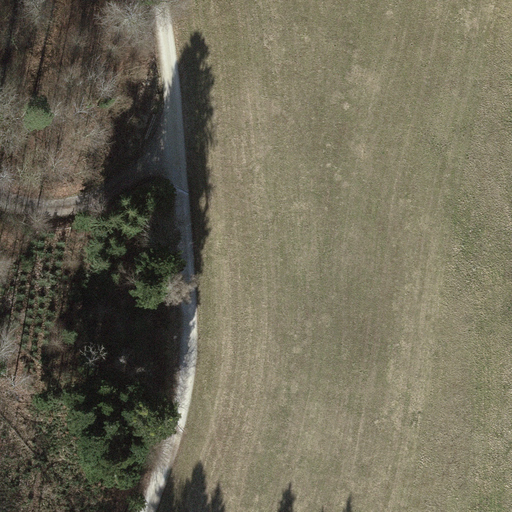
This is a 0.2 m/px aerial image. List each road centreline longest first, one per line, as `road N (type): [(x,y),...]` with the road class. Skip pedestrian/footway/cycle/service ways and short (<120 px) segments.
road 1 (track): [(144,511),(186,367),(176,149),(158,0)]
road 2 (track): [(176,149),(105,195),(47,210),(0,192)]
